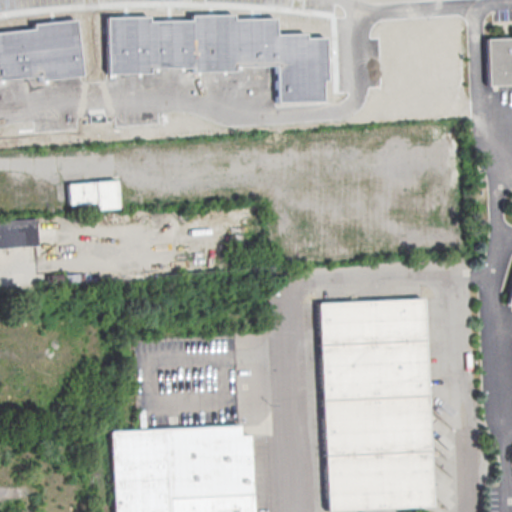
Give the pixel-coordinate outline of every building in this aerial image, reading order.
[(103,17),(105,73),(145,72),(145,68),(189,66),(189,71),(231,70),(231,66),(272,64),(273,102),(319,100),(318,80),(323,80),(321,36),(303,37),(302,32),(272,33),(272,17),(231,18),(231,15),(146,18),(146,15),(103,17)] [(0,79),(78,75),(75,19),(31,22),(31,28),(0,29),(0,79)] [(482,42),(511,40),(511,88),(483,89),(482,42)] [(66,184),(115,180),(117,210),(95,212),(95,205),(67,207),(66,184)] [(0,221),(34,219),(36,249),(0,252),(0,221)] [(325,511),(317,303),(419,299),(429,508),(346,511),(325,511)] [(113,511),(110,432),(238,426),(238,437),(248,437),(251,511),(113,511)]
